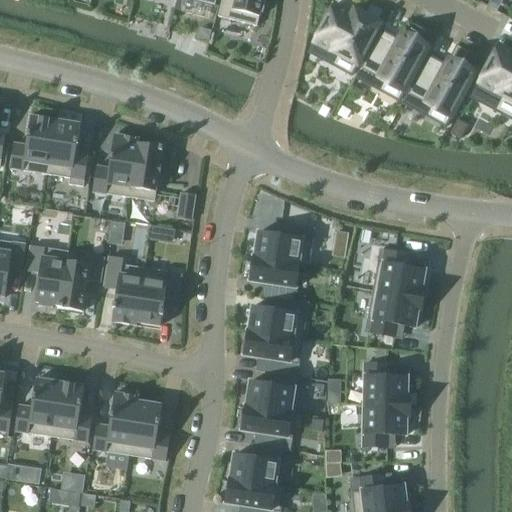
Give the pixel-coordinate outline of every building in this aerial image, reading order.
[(182,0),(214,8),(216,0),(182,0)] [(222,0),(217,19),(256,29),(258,20),(259,16),(262,17),(265,5),(262,5),(263,0),(222,0)] [(354,11),(351,16),(333,7),(313,44),(337,57),(331,67),(351,78),(367,49),(380,25),(354,11)] [(401,37),(398,41),(380,32),(360,69),(384,82),(378,93),(398,103),(414,74),(427,50),(401,37)] [(493,112),(511,122),(511,54),(498,47),(478,85),(482,87),(495,94),(501,97),(493,112)] [(447,62),(445,67),(427,57),(407,95),(431,107),(425,118),(445,129),(461,100),(473,76),(447,62)] [(13,146),(9,171),(46,177),(55,123),(30,119),(25,148),(13,146)] [(55,123),(46,177),(69,181),(68,187),(82,189),(87,157),(75,155),(79,126),(74,126),(74,123),(59,120),(59,123),(55,123)] [(465,127),(467,128),(467,127),(456,121),(449,135),(460,141),(460,140),(458,139),(465,127)] [(95,169),(91,194),(129,200),(137,146),(138,146),(139,141),(133,140),(113,137),(108,171),(95,169)] [(137,146),(129,200),(154,204),(158,177),(159,177),(161,168),(159,167),(162,150),(138,146),(137,146)] [(181,195),(177,221),(190,223),(194,197),(181,195)] [(253,258),(253,259),(298,266),(298,267),(308,269),(312,243),(313,233),(314,231),(280,226),(278,238),(271,237),(257,235),(253,258)] [(0,243),(0,299),(4,300),(8,271),(21,273),(25,247),(0,243)] [(30,248),(26,274),(39,276),(34,304),(38,305),(38,308),(52,310),(53,307),(57,308),(58,308),(65,263),(66,263),(68,254),(30,248)] [(379,252),(372,293),(422,302),(425,283),(422,282),(424,273),(406,270),(408,257),(379,252)] [(57,308),(57,310),(82,314),(86,283),(99,285),(103,259),(89,257),(88,267),(66,263),(65,263),(58,308),(57,308)] [(249,283),(249,284),(263,286),(270,287),(268,299),(274,300),(293,303),(295,291),(298,267),(298,266),(253,259),(253,258),(249,283)] [(108,259),(103,290),(116,292),(114,306),(113,305),(112,311),(113,311),(111,324),(136,328),(136,325),(144,271),(121,267),(122,261),(108,259)] [(144,271),(136,325),(159,329),(161,319),(162,319),(163,313),(162,313),(164,300),(176,302),(180,276),(144,271)] [(372,293),(365,334),(394,339),(396,327),(414,330),(416,320),(418,321),(422,302),(372,293)] [(247,333),(247,334),(302,342),(306,317),(308,305),(298,304),(293,303),(274,300),(272,312),(265,311),(251,309),(247,333)] [(247,333),(243,358),(257,360),(264,362),(262,374),(271,375),(296,379),(298,367),(302,342),(247,334),(247,333)] [(364,366),(363,407),(409,409),(409,389),(407,389),(407,380),(388,379),(389,367),(364,366)] [(0,433),(8,435),(8,431),(12,409),(0,407),(0,401),(4,376),(0,375),(0,433)] [(245,408),(290,416),(290,415),(294,391),(296,379),(271,375),(270,387),(262,386),(249,384),(245,408)] [(18,408),(14,433),(50,439),(59,385),(55,384),(55,381),(40,379),(40,382),(35,381),(31,410),(18,408)] [(59,385),(50,439),(87,445),(91,419),(78,417),(83,388),(59,385)] [(96,427),(92,452),(129,458),(138,404),(139,399),(118,396),(114,395),(108,429),(96,427)] [(138,404),(129,458),(165,464),(165,462),(169,438),(167,438),(156,436),(161,407),(156,407),(157,404),(141,401),(141,404),(138,404)] [(363,407),(362,449),(387,449),(387,437),(397,437),(405,437),(405,436),(406,428),(408,428),(408,427),(409,409),(363,407)] [(244,408),(240,433),(255,435),(262,436),(260,448),(260,449),(280,452),(289,453),(291,441),(291,439),(295,415),(290,415),(290,416),(245,408),(244,408)] [(229,480),(229,481),(279,489),(279,488),(283,465),(278,464),(280,452),(260,449),(260,448),(256,448),(254,460),(247,459),(242,458),(233,457),(229,480)] [(383,478),(349,482),(352,511),(408,511),(407,497),(405,498),(403,488),(385,490),(383,478)] [(229,480),(225,506),(239,508),(246,509),(245,511),(280,511),(281,506),(284,489),(279,488),(279,489),(229,481),(229,480)]
